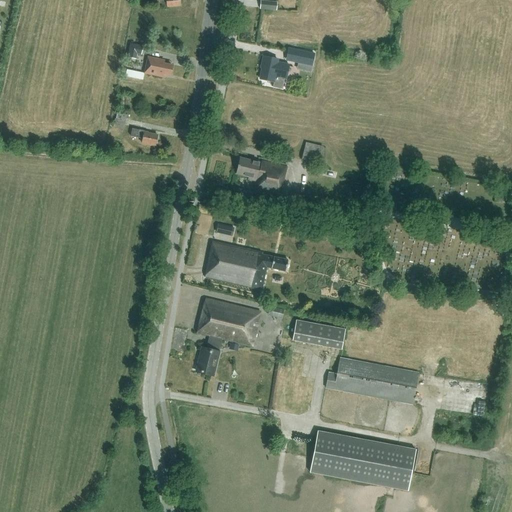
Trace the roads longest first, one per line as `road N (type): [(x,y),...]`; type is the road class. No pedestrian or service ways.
road 1 (tertiary): [(169,511),(148,379),(205,42)]
road 2 (unclassified): [(232,45),(196,193)]
